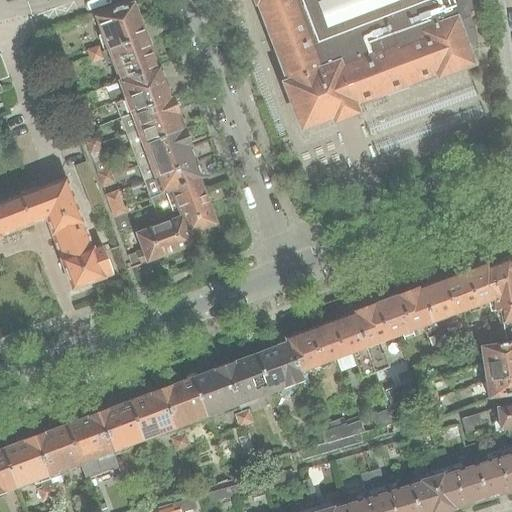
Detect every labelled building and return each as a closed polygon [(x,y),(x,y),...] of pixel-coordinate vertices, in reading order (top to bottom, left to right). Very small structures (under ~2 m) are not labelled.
[(89,58),(145,37),(131,0),(130,0),(101,11),(102,16),(94,19),(104,47),(87,53),(89,58)] [(253,0),(255,4),(257,4),(287,84),(284,85),(301,130),(331,118),(333,123),(356,114),(353,105),(377,96),(379,99),(412,87),(411,84),(436,74),(437,78),(471,65),(466,53),(476,49),(473,27),(459,33),(455,24),(469,19),(472,19),(468,0),(253,0)] [(108,58),(118,86),(157,71),(145,37),(89,58),(91,65),(108,58)] [(0,93),(1,93),(0,91),(0,81),(8,78),(0,56),(0,93)] [(118,86),(123,100),(165,84),(159,70),(157,71),(118,86)] [(123,100),(129,116),(171,100),(165,84),(123,100)] [(177,116),(171,100),(129,116),(130,116),(119,120),(125,136),(177,116)] [(76,118),(88,113),(86,107),(74,112),(76,118)] [(91,120),(88,113),(76,118),(79,125),(89,120),(91,120)] [(125,136),(131,151),(183,132),(177,116),(125,136)] [(89,120),(79,125),(82,133),(93,129),(89,120)] [(137,168),(188,148),(183,132),(131,151),(137,168)] [(88,150),(101,145),(98,139),(86,144),(88,150)] [(91,159),(101,155),(104,154),(101,145),(88,150),(91,159)] [(143,184),(154,180),(195,165),(188,148),(137,168),(143,184)] [(101,155),(91,159),(94,165),(103,161),(101,155)] [(97,174),(107,171),(103,161),(94,165),(97,174)] [(101,204),(85,163),(75,167),(90,208),(101,204)] [(200,180),(195,165),(154,180),(159,195),(169,192),(198,181),(200,180)] [(113,177),(110,169),(107,171),(97,174),(100,182),(113,177)] [(113,177),(100,182),(102,188),(115,183),(113,177)] [(215,226),(198,181),(169,192),(180,220),(186,237),(188,236),(215,226)] [(0,240),(1,240),(0,238),(45,221),(72,292),(112,278),(101,247),(91,250),(66,182),(0,205),(0,240)] [(122,201),(108,206),(111,214),(125,209),(122,201)] [(125,209),(111,214),(113,220),(126,215),(127,215),(125,209)] [(126,215),(113,220),(118,232),(130,228),(126,215)] [(192,247),(188,236),(186,237),(180,220),(135,236),(141,253),(136,255),(140,266),(140,267),(192,247)] [(136,254),(128,257),(132,269),(140,266),(136,255),(136,254)] [(473,344),(510,339),(511,338),(511,264),(507,263),(489,269),(499,299),(494,301),(496,312),(501,314),(503,325),(508,325),(508,328),(490,331),(491,334),(470,337),(473,344)] [(441,321),(442,321),(488,304),(490,300),(494,301),(499,299),(489,269),(487,265),(420,290),(440,345),(448,342),(441,321)] [(444,355),(440,345),(420,290),(353,315),(379,384),(388,380),(382,365),(375,346),(423,328),(435,358),(444,355)] [(285,340),(286,343),(299,374),(351,355),(365,389),(379,384),(353,315),(285,340)] [(302,382),(299,374),(286,343),(255,355),(270,394),(302,382)] [(511,345),(481,350),(484,366),(511,361),(511,345)] [(224,367),(239,406),(270,394),(255,355),(224,367)] [(511,361),(484,366),(486,383),(511,378),(511,361)] [(427,370),(424,363),(413,368),(415,375),(427,370)] [(224,367),(192,379),(207,418),(239,406),(224,367)] [(489,401),(511,397),(511,378),(486,383),(489,401)] [(161,391),(176,430),(207,418),(192,379),(161,391)] [(311,388),(305,390),(311,403),(316,400),(311,388)] [(395,389),(385,392),(391,406),(400,402),(395,389)] [(305,390),(300,393),(305,405),(311,403),(305,390)] [(129,403),(143,442),(176,430),(161,391),(129,403)] [(423,398),(426,405),(439,400),(436,393),(423,398)] [(442,407),(439,400),(426,405),(429,412),(442,407)] [(98,414),(112,453),(143,442),(129,403),(98,414)] [(508,431),(511,430),(511,405),(497,407),(501,432),(508,431)] [(253,424),(248,411),(241,414),(246,427),(253,424)] [(386,411),(372,417),(376,429),(391,424),(386,411)] [(66,426),(81,465),(112,453),(98,414),(66,426)] [(246,427),(241,414),(234,417),(239,429),(246,427)] [(478,415),(461,420),(465,433),(473,431),(471,426),(480,423),(478,415)] [(403,422),(406,430),(424,425),(421,417),(403,422)] [(344,419),(320,428),(326,444),(328,443),(334,442),(339,440),(345,438),(351,436),(360,434),(360,435),(364,433),(358,418),(345,423),(344,419)] [(398,423),(400,432),(406,430),(403,422),(398,423)] [(392,425),(394,434),(400,432),(398,423),(392,425)] [(66,426),(34,438),(55,497),(58,503),(63,501),(57,485),(66,482),(62,472),(81,465),(66,426)] [(351,436),(354,445),(363,443),(360,435),(360,434),(351,436)] [(187,448),(182,435),(175,438),(180,451),(187,448)] [(345,438),(348,447),(354,445),(351,436),(345,438)] [(55,497),(34,438),(3,450),(17,489),(37,481),(41,490),(38,491),(42,502),(55,497)] [(173,453),(180,451),(175,438),(168,440),(173,453)] [(339,440),(342,449),(348,447),(345,438),(339,440)] [(334,442),(336,451),(342,449),(339,440),(334,442)] [(328,443),(331,452),(336,451),(334,442),(328,443)] [(503,458),(477,466),(488,501),(511,493),(511,453),(511,449),(507,450),(505,442),(495,445),(498,453),(502,452),(503,458)] [(331,452),(328,443),(326,444),(322,445),(325,454),(331,452)] [(325,454),(322,445),(311,449),(313,457),(325,454)] [(313,457),(311,449),(299,452),(302,461),(313,457)] [(0,450),(0,495),(17,489),(3,450),(0,450)] [(439,462),(447,460),(445,453),(440,451),(436,452),(439,462)] [(430,465),(439,462),(436,452),(427,455),(430,465)] [(287,465),(292,464),(290,455),(284,457),(287,465)] [(287,465),(284,457),(278,458),(281,467),(287,465)] [(281,467),(278,458),(260,463),(264,472),(281,467)] [(127,471),(122,459),(115,461),(119,474),(127,471)] [(447,460),(439,462),(454,511),(488,501),(477,466),(447,474),(445,469),(450,467),(447,460)] [(438,477),(412,485),(419,511),(450,511),(454,511),(439,462),(430,465),(432,473),(437,472),(438,477)] [(265,478),(268,486),(293,479),(291,470),(265,478)] [(380,471),(371,474),(373,482),(382,479),(380,471)] [(371,474),(361,477),(364,485),(373,482),(371,474)] [(265,478),(233,487),(235,496),(268,486),(265,478)] [(382,479),(373,482),(382,511),(419,511),(412,485),(381,494),(379,489),(385,488),(382,479)] [(348,511),(382,511),(373,482),(364,485),(366,493),(372,492),(373,497),(346,505),(348,511)] [(233,487),(199,497),(202,506),(235,496),(233,487)] [(304,491),(308,502),(316,499),(313,489),(304,491)] [(193,499),(172,505),(173,511),(175,511),(179,511),(184,511),(195,509),(193,499)] [(316,499),(308,502),(310,511),(348,511),(346,505),(323,511),(315,511),(314,509),(319,507),(316,499)] [(306,511),(310,511),(308,502),(299,505),(300,511),(303,511),(306,511)]
